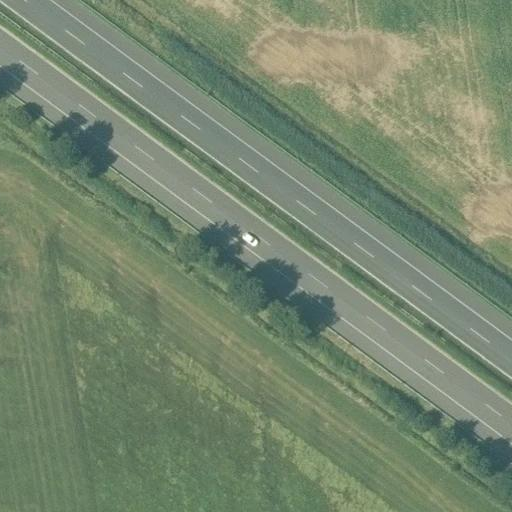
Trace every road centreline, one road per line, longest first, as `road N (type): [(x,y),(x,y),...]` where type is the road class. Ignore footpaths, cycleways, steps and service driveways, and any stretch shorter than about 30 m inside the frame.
road 1 (motorway): [(0,44),(511,421)]
road 2 (motorway): [(511,349),(41,0)]
